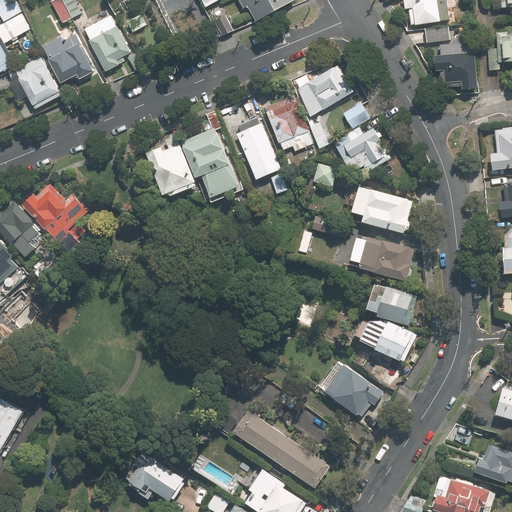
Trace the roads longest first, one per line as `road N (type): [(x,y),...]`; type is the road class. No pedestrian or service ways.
road 1 (residential): [(0,164),(359,15)]
road 2 (residential): [(425,127),(453,206),(459,340)]
road 3 (residential): [(459,340),(448,375),(362,511)]
road 4 (residential): [(359,15),(425,127)]
